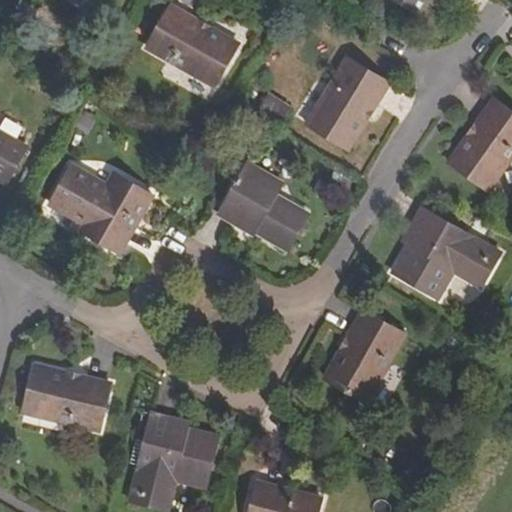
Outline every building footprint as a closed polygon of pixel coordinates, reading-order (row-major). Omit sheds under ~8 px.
[(236,42),(171,6),(147,47),(213,85),(236,42)] [(326,62),(324,43),(305,45),(307,63),(326,62)] [(347,140),(387,75),(346,51),(306,117),(347,140)] [(266,92),(253,112),(275,126),(288,106),(266,92)] [(491,191),(511,159),(511,111),(496,101),(452,164),(491,191)] [(0,177),(6,181),(27,145),(0,129),(0,177)] [(101,230),(96,238),(120,251),(150,199),(116,180),(109,191),(85,178),(88,173),(72,164),(51,201),(85,220),(101,230)] [(268,191),(274,181),(246,166),(218,216),(253,236),(256,232),(286,249),(306,213),(276,196),(268,191)] [(109,191),(116,180),(110,176),(105,183),(88,173),(85,178),(109,191)] [(268,191),(276,196),(282,185),(274,181),(268,191)] [(479,249),(485,241),(422,204),(408,227),(414,230),(407,242),(392,268),(435,295),(452,268),(480,284),(495,260),(479,249)] [(80,229),(96,238),(101,230),(85,220),(80,229)] [(401,238),(407,242),(414,230),(408,227),(401,238)] [(479,249),(495,260),(501,250),(485,241),(479,249)] [(406,334),(366,309),(328,374),(367,398),(406,334)] [(100,426),(111,382),(39,363),(28,407),(100,426)] [(142,480),(139,499),(167,506),(174,476),(206,483),(218,433),(186,426),(177,424),(177,417),(149,409),(134,479),(142,480)] [(177,424),(186,426),(187,419),(177,417),(177,424)] [(317,511),(322,493),(255,478),(249,505),(260,508),(258,511),(317,511)] [(142,480),(134,479),(130,497),(139,499),(142,480)]
